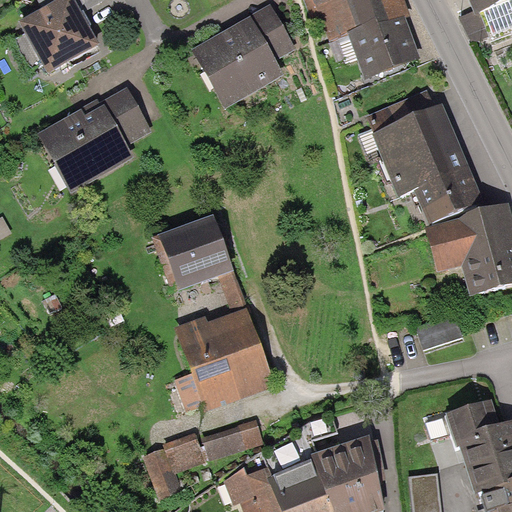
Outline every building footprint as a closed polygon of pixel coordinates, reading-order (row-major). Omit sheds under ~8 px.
[(74,0),(60,0),(19,22),(47,75),(100,47),(82,13),(74,0)] [(74,0),(82,13),(103,2),(101,0),(74,0)] [(304,0),(310,17),(319,13),(329,40),(346,34),(377,22),(378,26),(405,16),(406,19),(411,17),(404,0),(304,0)] [(511,0),(469,0),(474,12),(475,15),(480,14),(511,1),(511,0)] [(271,6),(251,17),(275,61),(295,50),(271,6)] [(489,37),(480,14),(475,15),(474,12),(460,18),(472,44),(489,37)] [(377,22),(346,34),(364,81),(421,60),(406,19),(405,16),(378,26),(377,22)] [(251,17),(192,50),(225,109),(284,76),(275,61),(251,17)] [(106,106),(128,146),(152,132),(127,89),(104,102),(106,106)] [(367,117),(374,134),(431,110),(424,93),(367,117)] [(371,136),(398,198),(414,192),(469,168),(443,105),(431,110),(374,134),(371,136)] [(82,110),(38,134),(71,194),(136,159),(128,146),(106,106),(86,117),(82,110)] [(414,192),(429,226),(484,202),(469,168),(414,192)] [(463,219),(426,229),(438,274),(463,268),(470,297),(511,286),(511,214),(509,204),(462,217),(463,219)] [(215,217),(152,240),(172,295),(219,278),(234,272),(215,217)] [(247,310),(234,272),(219,278),(232,316),(247,310)] [(206,318),(175,329),(191,374),(175,380),(187,414),(202,408),(204,413),(275,388),(247,310),(232,316),(208,324),(206,318)] [(463,338),(456,316),(416,329),(423,351),(463,338)] [(446,414),(457,450),(460,449),(480,443),(477,433),(499,426),(491,400),(446,414)] [(477,433),(480,443),(460,449),(475,495),(481,493),(511,483),(511,422),(499,426),(477,433)] [(265,449),(259,428),(203,444),(209,463),(210,465),(265,449)] [(313,461),(333,511),(382,511),(386,511),(370,437),(312,456),(313,461)] [(201,438),(145,456),(159,501),(182,493),(176,474),(209,463),(203,444),(201,438)] [(333,511),(313,461),(268,479),(265,470),(247,477),(245,468),(225,482),(234,507),(241,504),(243,511),(333,511)] [(440,511),(437,475),(411,477),(414,511),(440,511)] [(511,511),(511,483),(481,493),(486,511),(511,511)]
